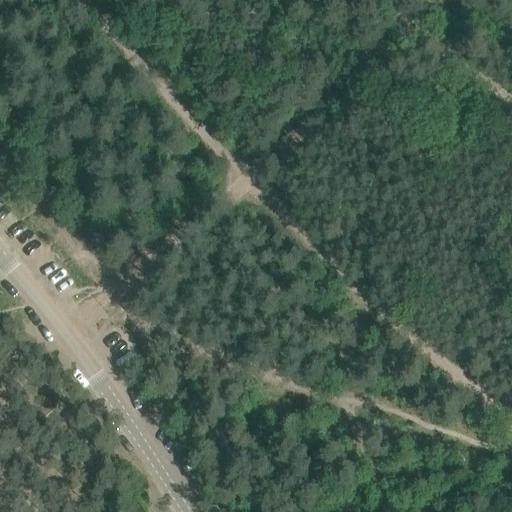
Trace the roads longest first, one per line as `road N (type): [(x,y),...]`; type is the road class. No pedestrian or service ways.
road 1 (track): [(242,175),(511,422)]
road 2 (track): [(373,411),(221,354),(85,286)]
road 3 (unclassified): [(178,511),(89,364),(0,267)]
road 4 (track): [(242,175),(417,15)]
road 5 (track): [(95,0),(242,175)]
road 6 (track): [(85,286),(147,272),(242,175)]
road 7 (track): [(511,439),(373,411)]
road 8 (track): [(417,15),(511,90)]
